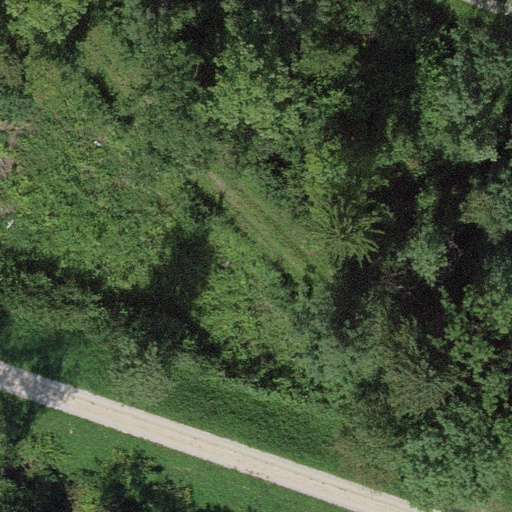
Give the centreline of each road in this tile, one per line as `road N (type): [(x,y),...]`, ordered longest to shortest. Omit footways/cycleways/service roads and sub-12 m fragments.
road 1 (track): [(108,0),(180,152),(511,479)]
road 2 (track): [(394,511),(0,375)]
